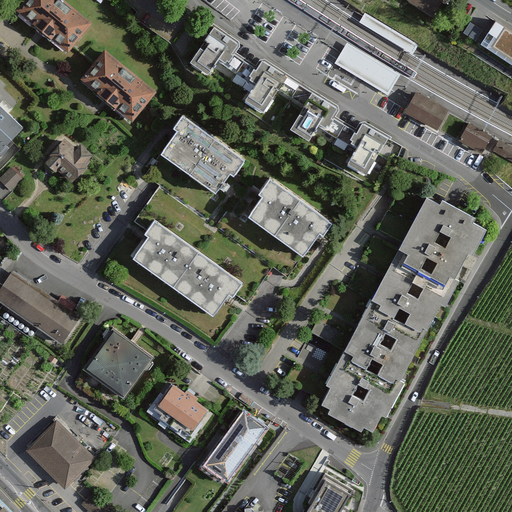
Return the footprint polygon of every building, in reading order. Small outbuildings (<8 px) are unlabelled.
[(87,27),(54,0),(29,0),(18,14),(65,53),(87,27)] [(441,0),(415,0),(434,11),(441,0)] [(364,17),(362,20),(415,51),(416,49),(419,44),(366,13),(364,17)] [(470,22),(462,33),(475,41),(482,31),(470,22)] [(511,31),(496,22),(482,44),(511,62),(511,31)] [(233,80),(245,60),(235,53),(240,45),(216,29),(192,65),(210,76),(215,68),(233,80)] [(401,75),(347,43),(335,62),(389,95),(401,75)] [(152,97),(105,57),(83,84),(130,123),(152,97)] [(291,101),(301,85),(264,61),(258,69),(245,60),(233,80),(252,92),(246,101),(264,112),(277,92),(291,101)] [(338,141),(348,124),(336,116),(339,110),(301,85),(291,101),(305,110),(292,130),(312,143),(317,134),(334,146),(338,141)] [(445,110),(418,95),(409,112),(436,127),(445,110)] [(0,103),(0,151),(25,127),(9,112),(12,109),(3,100),(0,104),(0,103)] [(246,161),(183,117),(175,129),(178,132),(162,155),(217,193),(231,174),(235,177),(246,161)] [(360,132),(348,124),(338,141),(355,153),(348,163),(368,176),(380,156),(394,165),(404,149),(365,124),(360,132)] [(491,136),(470,124),(461,139),(482,151),(491,136)] [(66,142),(48,162),(72,183),(89,164),(86,162),(92,155),(81,146),(76,151),(66,142)] [(511,148),(501,142),(496,151),(511,159),(511,148)] [(22,179),(12,170),(2,181),(12,190),(22,179)] [(333,225),(270,181),(262,193),(265,196),(249,219),(304,257),(318,238),(322,241),(333,225)] [(426,197),(417,213),(473,243),(482,227),(426,197)] [(462,264),(473,243),(417,213),(406,235),(462,264)] [(172,286),(197,250),(157,223),(132,259),(172,286)] [(406,235),(393,260),(448,289),(462,264),(406,235)] [(197,250),(172,286),(215,316),(240,280),(197,250)] [(393,260),(375,292),(431,322),(448,289),(393,260)] [(71,316),(12,275),(0,291),(0,308),(59,349),(78,321),(85,326),(98,308),(83,298),(71,316)] [(375,292),(350,339),(406,369),(431,322),(375,292)] [(152,357),(117,331),(90,369),(124,395),(152,357)] [(372,433),(406,369),(350,339),(316,403),(372,433)] [(210,413),(175,386),(158,408),(193,435),(210,413)] [(229,480),(267,427),(245,410),(206,464),(229,480)] [(93,460),(55,420),(25,449),(63,489),(93,460)] [(359,488),(324,468),(305,502),(308,504),(303,511),(353,511),(355,508),(349,504),(359,488)] [(111,511),(99,499),(88,509),(90,511),(111,511)]
